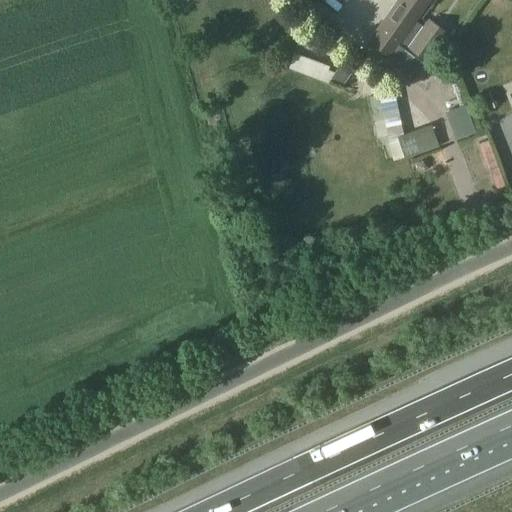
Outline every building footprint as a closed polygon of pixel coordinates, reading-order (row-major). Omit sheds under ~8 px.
[(391,57),(432,0),(397,0),(368,41),(391,57)] [(410,48),(423,57),(437,38),(424,28),(410,48)] [(380,145),(405,139),(395,92),(370,97),(380,145)] [(450,140),(469,134),(465,122),(446,128),(450,140)] [(427,137),(398,150),(408,171),(436,157),(427,137)]
